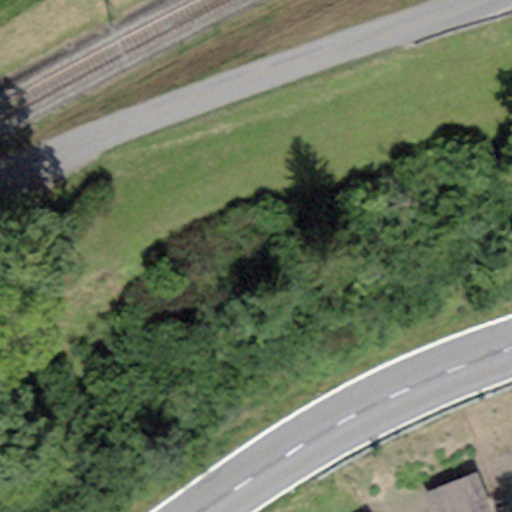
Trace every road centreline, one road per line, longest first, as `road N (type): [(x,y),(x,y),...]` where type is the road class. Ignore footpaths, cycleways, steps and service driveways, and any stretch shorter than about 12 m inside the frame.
road 1 (residential): [(0,185),(141,118),(483,0)]
road 2 (primary): [(511,348),(345,419),(203,511)]
